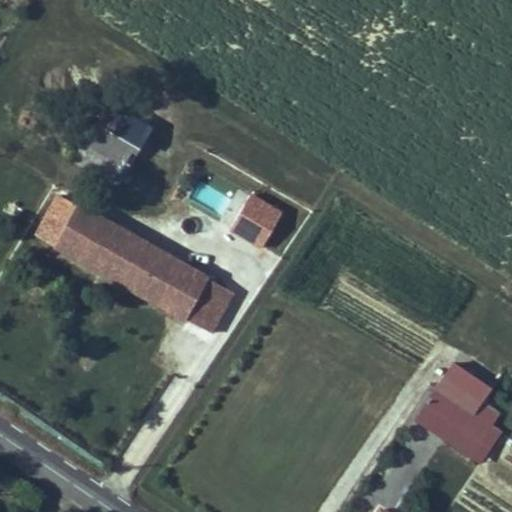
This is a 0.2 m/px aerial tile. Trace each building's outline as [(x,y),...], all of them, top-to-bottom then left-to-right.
[(81,137),(120,164),(148,124),(109,97),(81,137)] [(107,183),(120,164),(81,137),(68,157),(107,183)] [(186,195),(214,213),(225,197),(197,178),(186,195)] [(144,309),(174,260),(57,188),(26,237),(144,309)] [(266,251),(285,212),(248,194),(229,234),(266,251)] [(207,280),(174,260),(144,309),(177,329),(207,280)] [(227,293),(207,280),(177,329),(198,341),(227,293)] [(448,469),(473,433),(420,398),(395,434),(448,469)]
